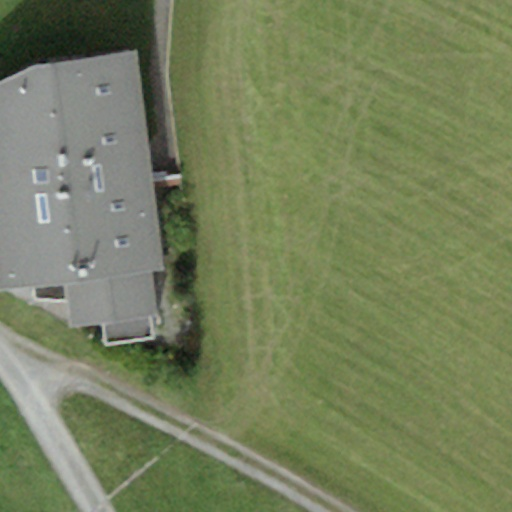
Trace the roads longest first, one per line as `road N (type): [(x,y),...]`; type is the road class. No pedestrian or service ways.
road 1 (track): [(325,511),(183,426),(0,336)]
road 2 (track): [(0,355),(44,406),(97,511)]
